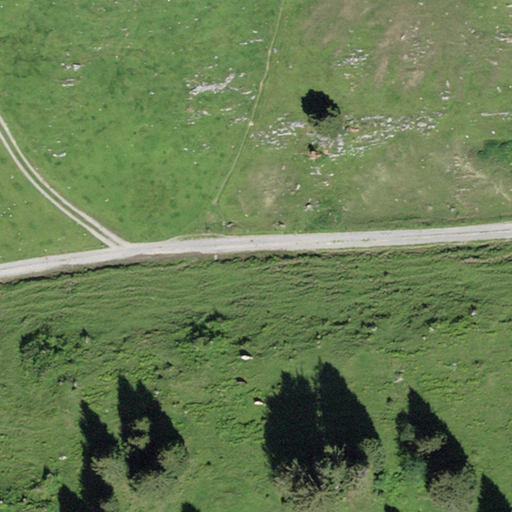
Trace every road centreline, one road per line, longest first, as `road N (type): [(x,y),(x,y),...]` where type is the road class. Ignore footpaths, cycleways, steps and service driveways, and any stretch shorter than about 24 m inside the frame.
road 1 (track): [(208,246),(511,230)]
road 2 (track): [(0,274),(208,246)]
road 3 (track): [(0,123),(33,172),(125,254)]
